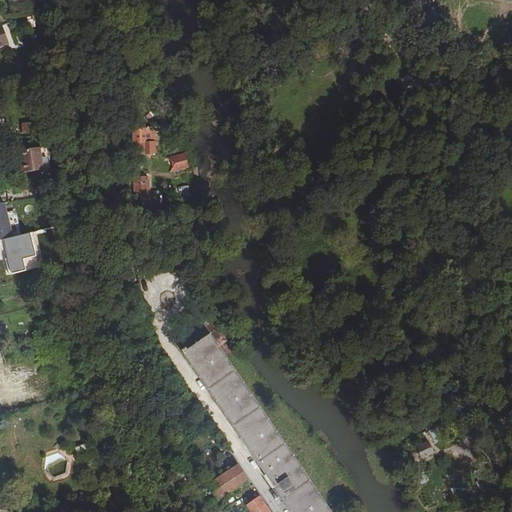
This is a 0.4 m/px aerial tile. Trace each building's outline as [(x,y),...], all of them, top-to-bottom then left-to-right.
[(132,129),(132,143),(143,142),(142,131),(139,131),(139,128),(132,129)] [(46,149),(38,150),(40,172),(40,175),(49,174),(46,149)] [(38,150),(18,152),(20,174),(40,172),(38,150)] [(170,157),(173,170),(184,168),(182,155),(170,157)] [(281,167),(273,170),(275,181),(284,179),(281,167)] [(0,238),(12,236),(5,201),(0,202),(0,238)] [(32,231),(12,236),(0,238),(0,248),(5,248),(7,256),(9,255),(13,272),(37,266),(33,248),(36,247),(32,231)] [(43,298),(45,305),(65,300),(63,291),(51,294),(52,296),(43,298)] [(329,511),(205,332),(197,337),(195,334),(191,328),(170,342),(287,511),(329,511)] [(195,334),(197,337),(205,332),(203,329),(195,334)] [(425,343),(428,350),(443,343),(440,337),(425,343)] [(446,401),(449,408),(462,402),(459,395),(446,401)] [(429,444),(415,451),(421,462),(434,455),(429,444)] [(74,451),(78,463),(98,457),(95,449),(87,452),(86,447),(74,451)] [(217,500),(229,491),(245,479),(236,464),(207,484),(208,485),(213,493),(217,500)] [(268,511),(258,496),(245,505),(249,511),(268,511)] [(206,507),(209,511),(213,511),(218,508),(214,502),(206,507)]
